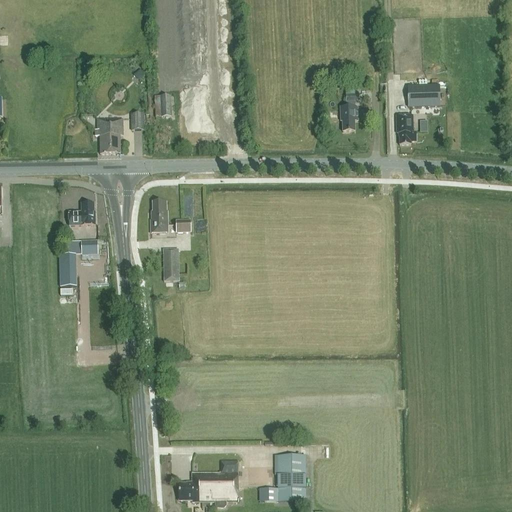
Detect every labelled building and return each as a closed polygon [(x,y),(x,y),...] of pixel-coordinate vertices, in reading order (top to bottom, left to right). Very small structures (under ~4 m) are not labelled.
[(440,86),(408,87),(408,109),(440,108),(440,86)] [(346,87),(346,94),(346,108),(340,109),(341,122),(342,122),(343,133),(355,133),(354,123),(358,122),(357,108),(355,108),(355,104),(357,104),(357,87),(346,87)] [(172,118),(171,97),(154,97),(155,118),(172,118)] [(144,132),(144,115),(131,116),(131,132),(144,132)] [(410,143),(416,143),(416,134),(413,134),(413,117),(396,117),(396,133),(399,133),(399,147),(410,147),(410,143)] [(123,137),(123,121),(97,121),(97,129),(95,129),(96,138),(100,138),(100,156),(120,156),(120,137),(123,137)] [(151,235),(168,234),(167,212),(166,212),(166,203),(153,204),(153,215),(150,215),(151,235)] [(94,205),(81,206),(82,214),(69,214),(69,229),(95,228),(95,214),(94,214),(94,205)] [(207,217),(197,217),(197,232),(207,232),(207,217)] [(191,234),(191,221),(176,221),(176,235),(191,234)] [(98,256),(97,242),(81,243),(81,256),(98,256)] [(180,283),(179,251),(163,251),(164,283),(180,283)] [(72,290),(72,259),(62,260),(63,290),(72,290)] [(306,503),(306,457),(277,457),(277,503),(306,503)] [(238,462),(221,462),(221,475),(192,475),(192,484),(187,484),(187,485),(178,485),(178,487),(177,487),(177,492),(179,492),(179,502),(192,502),(192,504),(214,504),(214,507),(217,510),(224,510),(226,507),(226,504),(238,503),(238,462)]
